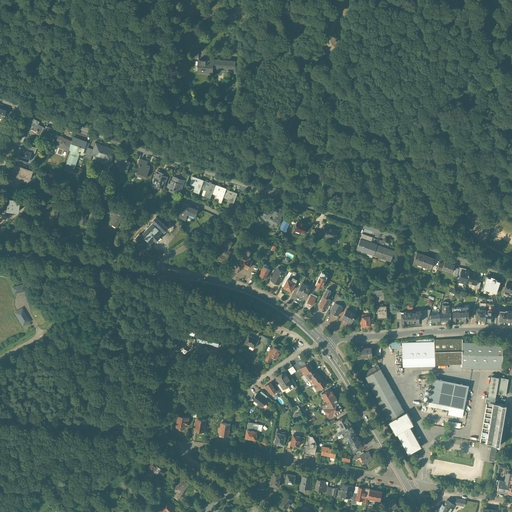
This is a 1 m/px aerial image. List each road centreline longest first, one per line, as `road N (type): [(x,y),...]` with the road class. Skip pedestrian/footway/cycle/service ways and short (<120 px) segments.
road 1 (track): [(260,0),(332,32),(393,146),(483,244),(511,258)]
road 2 (residential): [(511,278),(263,192)]
road 3 (residential): [(263,192),(17,107)]
road 4 (residential): [(511,331),(320,340)]
road 5 (residential): [(404,481),(277,458),(249,466),(228,489)]
road 6 (secondary): [(153,270),(254,294),(320,340)]
road 7 (track): [(274,166),(344,0)]
road 8 (secondary): [(320,340),(404,481)]
road 9 (secondary): [(0,249),(153,270)]
road 10 (residential): [(153,270),(263,192)]
